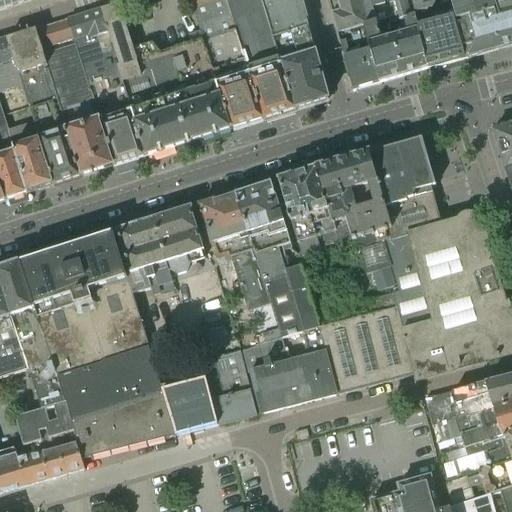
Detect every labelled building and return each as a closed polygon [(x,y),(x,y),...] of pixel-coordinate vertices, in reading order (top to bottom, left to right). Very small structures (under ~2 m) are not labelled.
[(0,0),(0,11),(34,0),(0,0)] [(232,130),(265,120),(226,0),(190,0),(200,32),(232,130)] [(226,0),(265,120),(297,110),(261,0),(226,0)] [(301,0),(261,0),(297,110),(329,100),(316,52),(315,52),(309,28),(310,28),(301,0)] [(328,0),(338,35),(364,28),(364,26),(368,25),(364,7),(363,8),(361,0),(328,0)] [(364,26),(364,28),(380,85),(430,70),(411,0),(361,0),(363,8),(364,7),(368,25),(364,26)] [(411,0),(430,70),(469,59),(450,0),(411,0)] [(450,0),(469,59),(496,52),(482,3),(491,0),(450,0)] [(495,0),(491,0),(482,3),(496,52),(511,47),(511,0),(498,0),(500,7),(498,8),(495,0)] [(119,65),(125,84),(141,79),(137,63),(138,63),(134,49),(120,4),(103,10),(120,65),(119,65)] [(103,10),(69,20),(115,167),(149,156),(125,84),(119,65),(120,65),(103,10)] [(83,177),(115,167),(69,20),(37,30),(83,177)] [(380,85),(364,28),(338,35),(354,92),(380,85)] [(55,186),(83,177),(37,30),(8,39),(16,63),(35,124),(55,186)] [(141,79),(125,84),(149,156),(232,130),(200,32),(189,36),(189,44),(160,53),(153,43),(134,49),(138,63),(137,63),(141,79)] [(0,67),(16,63),(8,39),(0,41),(0,67)] [(0,179),(8,201),(30,194),(10,132),(0,102),(0,179)] [(30,194),(55,186),(35,124),(10,132),(30,194)] [(505,168),(511,166),(511,131),(510,126),(494,131),(505,168)] [(387,229),(390,240),(442,226),(431,188),(436,186),(422,139),(369,155),(391,228),(387,229)] [(385,242),(390,240),(387,229),(391,228),(369,155),(338,164),(317,170),(334,225),(347,221),(353,242),(357,241),(367,276),(373,274),(379,292),(395,288),(389,269),(392,269),(393,268),(385,242)] [(339,243),(334,225),(317,170),(292,177),(297,190),(300,189),(305,202),(296,205),(300,218),(308,215),(320,252),(321,252),(320,249),(339,243)] [(279,181),(302,258),(320,252),(308,215),(300,218),(296,205),(305,202),(300,189),(297,190),(292,177),(279,181)] [(0,203),(8,201),(0,179),(0,203)] [(236,195),(271,305),(282,341),(320,330),(320,329),(315,312),(302,267),(286,272),(279,249),(291,245),(272,184),(236,195)] [(282,341),(271,305),(236,195),(200,207),(213,247),(215,246),(220,260),(230,256),(248,313),(251,312),(260,344),(261,344),(262,346),(282,341)] [(192,209),(154,221),(167,264),(169,263),(172,272),(178,276),(186,273),(189,265),(207,259),(204,251),(208,250),(206,243),(202,244),(192,209)] [(442,227),(442,226),(390,240),(385,242),(393,268),(392,269),(399,293),(394,295),(393,295),(396,309),(397,309),(417,382),(453,372),(456,370),(458,367),(458,365),(456,357),(482,350),(484,357),(486,359),(488,361),(490,361),(511,354),(511,317),(479,217),(475,218),(471,216),(467,216),(463,217),(462,219),(459,222),(442,227)] [(131,275),(127,276),(133,296),(152,290),(149,280),(156,278),(159,287),(173,283),(167,264),(154,221),(118,233),(131,275)] [(114,234),(19,264),(55,379),(150,350),(133,296),(127,276),(114,234)] [(64,405),(55,379),(19,264),(0,270),(0,283),(13,323),(29,371),(42,410),(42,411),(64,405)] [(0,380),(29,371),(13,323),(0,283),(0,380)] [(396,309),(393,295),(358,305),(361,318),(396,309)] [(332,307),(315,312),(320,329),(337,325),(332,307)] [(397,309),(396,309),(361,318),(337,325),(320,329),(320,330),(337,396),(414,377),(416,382),(417,382),(397,309)] [(337,396),(320,330),(282,341),(262,346),(241,352),(257,416),(337,396)] [(163,392),(150,350),(55,379),(64,405),(83,462),(93,459),(93,458),(166,440),(177,438),(163,392)] [(218,426),(257,416),(241,352),(202,364),(206,380),(218,426)] [(511,377),(425,400),(433,427),(511,404),(511,377)] [(206,380),(163,392),(177,438),(218,426),(206,380)] [(460,435),(464,449),(511,433),(511,404),(433,427),(436,437),(481,424),(482,429),(460,435)] [(0,495),(85,471),(83,462),(64,405),(42,411),(42,410),(15,419),(24,447),(0,453),(0,495)] [(484,454),(488,467),(511,460),(511,433),(464,449),(468,459),(484,454)] [(511,475),(511,460),(488,467),(492,477),(500,477),(511,473),(511,475)] [(455,499),(485,491),(481,473),(450,481),(455,499)] [(440,511),(431,478),(399,487),(401,495),(371,503),(372,511),(440,511)] [(511,511),(511,488),(500,492),(505,511),(511,511)] [(451,511),(493,511),(489,497),(451,509),(451,511)]
